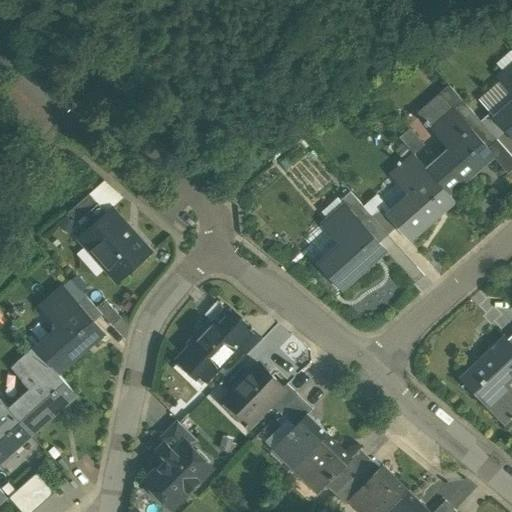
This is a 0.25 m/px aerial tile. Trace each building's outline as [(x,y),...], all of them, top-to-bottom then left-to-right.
[(511,65),(503,73),(511,82),(511,101),(495,117),(494,118),(506,131),(511,138),(511,65)] [(449,85),(417,113),(432,130),(436,126),(453,145),(427,169),(450,195),(477,170),(474,167),(492,151),(488,147),(453,108),(462,100),(449,85)] [(481,121),(462,100),(453,108),(488,147),(497,139),(481,121)] [(506,131),(494,118),(495,117),(491,112),(481,121),(497,139),(506,131)] [(410,152),(424,146),(416,127),(402,133),(410,152)] [(511,169),(511,156),(497,139),(488,147),(492,151),(510,172),(511,169)] [(427,169),(414,154),(395,171),(413,192),(387,214),(386,215),(396,227),(408,241),(437,216),(434,213),(452,197),(450,195),(427,169)] [(372,216),(350,191),(340,199),(345,204),(379,243),(389,234),(372,216)] [(89,193),(68,212),(77,222),(99,204),(89,193)] [(336,199),(321,212),(328,219),(345,204),(340,199),(336,199)] [(379,243),(345,204),(328,219),(326,220),(345,241),(318,265),(340,291),(369,266),(366,263),(383,248),(379,243)] [(111,208),(78,237),(118,282),(149,254),(126,228),(128,227),(111,208)] [(387,214),(381,208),(372,216),(389,234),(396,227),(386,215),(387,214)] [(77,304),(62,287),(44,302),(63,323),(35,348),(57,373),(86,348),(84,345),(100,331),(94,323),(77,304)] [(96,308),(86,296),(77,304),(94,323),(103,315),(96,308)] [(106,300),(96,308),(103,315),(112,326),(121,318),(106,300)] [(235,319),(217,301),(204,314),(213,323),(214,322),(224,331),(235,319)] [(235,319),(224,331),(237,344),(252,329),(251,328),(248,331),(235,319)] [(213,323),(181,356),(206,380),(238,347),(239,346),(237,344),(224,331),(214,322),(213,323)] [(252,329),(237,344),(239,346),(238,347),(247,355),(262,339),(252,329)] [(481,366),(464,382),(504,424),(511,416),(511,396),(503,387),(511,378),(511,344),(508,340),(505,337),(477,363),(481,366)] [(57,373),(35,348),(18,363),(37,384),(9,409),(29,431),(32,435),(60,410),(57,406),(74,392),(57,373)] [(259,365),(226,398),(252,423),(270,404),(284,389),(283,388),(259,365)] [(287,384),(283,388),(284,389),(270,404),(279,413),(297,394),(287,384)] [(297,394),(279,413),(295,428),(308,414),(309,415),(313,410),(297,394)] [(0,462),(15,449),(12,446),(29,431),(9,409),(0,398),(0,462)] [(295,428),(277,446),(296,465),(328,433),(309,415),(308,414),(295,428)] [(198,440),(179,422),(169,432),(183,446),(184,445),(189,450),(198,440)] [(157,451),(168,462),(151,479),(175,503),(209,469),(189,450),(184,445),(183,446),(169,432),(161,441),(164,444),(157,451)] [(328,433),(296,465),(321,490),(326,485),(353,458),(352,458),(328,433)] [(360,449),(352,458),(353,458),(326,485),(335,495),(370,459),(360,449)] [(370,459),(335,495),(345,505),(352,498),(351,497),(380,468),(370,459)] [(380,468),(351,497),(352,498),(366,511),(386,511),(408,490),(383,466),(380,468)] [(24,511),(32,511),(55,492),(37,473),(11,497),(24,511)] [(429,511),(408,490),(386,511),(429,511)] [(444,501),(433,511),(453,511),(454,511),(444,501)]
